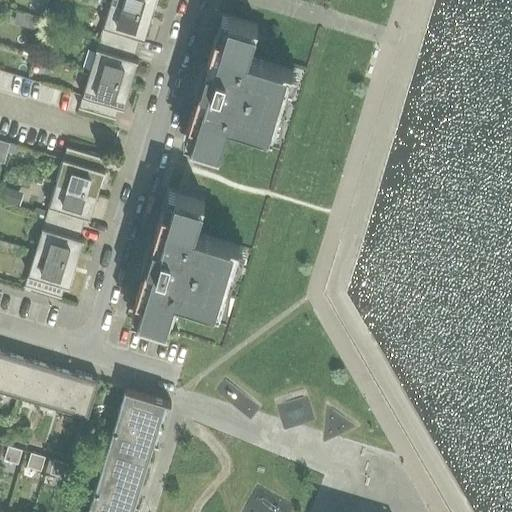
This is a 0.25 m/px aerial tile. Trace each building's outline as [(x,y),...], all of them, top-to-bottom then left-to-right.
[(110,0),(110,3),(151,16),(156,0),(110,0)] [(110,3),(100,38),(136,49),(139,38),(144,40),(151,16),(110,3)] [(196,124),(190,145),(219,153),(228,122),(272,135),(292,69),(248,56),(258,25),(229,16),(223,37),(215,34),(189,122),(196,124)] [(31,17),(28,27),(36,29),(38,19),(31,17)] [(133,59),(136,49),(100,38),(89,72),(131,85),(138,61),(133,59)] [(131,85),(89,72),(78,107),(115,119),(119,107),(123,109),(131,85)] [(0,140),(0,160),(4,162),(9,143),(0,140)] [(67,146),(56,182),(97,194),(104,171),(100,169),(104,158),(67,146)] [(56,182),(45,216),(82,227),(85,217),(90,219),(97,194),(56,182)] [(4,188),(1,200),(15,205),(19,192),(4,188)] [(162,210),(135,297),(143,300),(137,320),(165,329),(175,297),(218,310),(238,245),(195,232),(205,200),(176,191),(170,212),(162,210)] [(45,216),(35,251),(76,263),(84,240),(79,238),(82,227),(45,216)] [(24,286),(31,288),(61,297),(65,286),(69,287),(76,263),(35,251),(24,286)] [(0,371),(0,389),(18,395),(30,355),(25,353),(23,357),(7,352),(8,348),(7,348),(0,371)] [(31,355),(30,355),(18,395),(41,402),(53,362),(48,360),(46,364),(30,359),(31,355)] [(64,409),(76,369),(71,367),(69,371),(53,366),(54,362),(53,362),(41,402),(64,409)] [(88,416),(99,380),(98,380),(100,376),(94,374),(92,378),(76,373),(77,369),(76,369),(64,409),(88,416)] [(171,403),(171,402),(125,388),(125,390),(126,390),(88,511),(132,511),(166,402),(171,403)] [(22,450),(8,446),(4,460),(18,464),(22,450)] [(46,457),(31,453),(27,467),(42,471),(46,457)] [(68,465),(54,460),(52,467),(66,471),(68,465)] [(66,471),(52,467),(50,474),(64,478),(66,471)]
